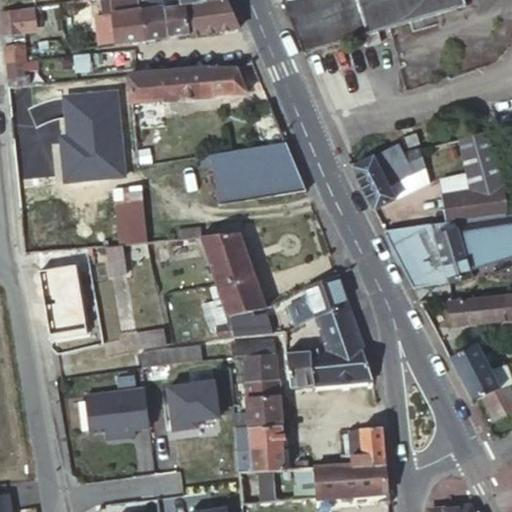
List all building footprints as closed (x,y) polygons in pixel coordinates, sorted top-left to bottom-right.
[(38,6),(42,5),(41,0),(16,0),(18,9),(28,7),(32,7),(35,6),(38,6)] [(100,0),(102,15),(110,14),(110,13),(138,9),(136,0),(100,0)] [(136,0),(138,9),(140,9),(145,8),(163,6),(181,4),(180,0),(136,0)] [(237,28),(225,0),(209,0),(184,3),(188,34),(237,28)] [(282,0),(305,51),(465,4),(464,0),(282,0)] [(163,6),(167,37),(179,35),(188,34),(184,3),(181,4),(163,6)] [(32,7),(28,7),(32,31),(39,30),(35,6),(32,7)] [(145,8),(140,9),(144,40),(167,37),(163,6),(145,8)] [(18,9),(0,11),(2,29),(3,41),(4,46),(16,44),(23,44),(26,44),(24,32),(32,31),(28,7),(18,9)] [(113,41),(114,44),(130,42),(134,41),(144,40),(140,9),(138,9),(110,13),(110,14),(111,25),(113,41)] [(102,15),(91,16),(94,43),(113,41),(111,25),(110,14),(102,15)] [(383,40),(381,30),(365,36),(368,45),(383,40)] [(5,61),(5,63),(22,61),(25,61),(23,47),(4,50),(5,61)] [(73,58),(74,72),(86,71),(85,56),(73,58)] [(5,63),(8,86),(29,84),(28,75),(23,76),(22,61),(5,63)] [(128,74),(128,75),(132,103),(162,100),(162,102),(214,96),(214,95),(247,92),(236,68),(208,67),(207,67),(192,68),(128,74)] [(482,131),(455,139),(475,194),(504,189),(482,131)] [(421,144),(418,134),(403,140),(407,149),(421,144)] [(285,142),(210,153),(212,165),(218,205),(305,191),(288,148),(285,142)] [(399,144),(355,166),(376,209),(398,198),(389,179),(426,161),(421,149),(404,154),(399,144)] [(210,153),(200,155),(201,167),(212,165),(210,153)] [(113,188),(119,244),(121,244),(135,243),(146,242),(141,186),(113,188)] [(487,216),(507,213),(504,189),(475,194),(438,200),(442,223),(454,221),(487,216)] [(511,212),(507,213),(487,216),(489,234),(509,230),(511,230),(511,212)] [(454,221),(467,261),(505,250),(509,230),(489,234),(487,216),(454,221)] [(454,221),(442,223),(387,231),(414,287),(449,280),(471,273),(468,266),(467,261),(454,221)] [(195,228),(177,230),(177,239),(195,238),(195,228)] [(80,248),(85,248),(103,246),(102,230),(69,233),(70,249),(80,248)] [(467,261),(468,266),(511,252),(511,230),(509,230),(505,250),(467,261)] [(207,260),(215,284),(225,316),(258,309),(265,307),(239,232),(201,236),(199,236),(200,237),(207,260)] [(38,252),(45,251),(44,234),(22,235),(23,253),(38,252)] [(176,239),(180,263),(207,260),(200,237),(195,238),(177,239),(176,239)] [(124,273),(121,244),(119,244),(105,246),(108,275),(124,273)] [(45,251),(38,252),(39,268),(60,267),(60,275),(83,274),(80,248),(70,249),(45,251)] [(342,293),(337,276),(305,286),(312,306),(296,312),(300,324),(316,317),(347,307),(342,293)] [(511,318),(511,292),(447,301),(451,327),(483,322),(511,318)] [(362,349),(347,307),(316,317),(327,349),(309,350),(312,385),(372,379),(362,349)] [(227,324),(231,336),(255,334),(253,326),(262,323),(258,309),(225,316),(227,324)] [(218,338),(231,336),(227,324),(216,325),(218,338)] [(139,349),(166,345),(164,328),(137,331),(139,349)] [(253,339),(253,354),(274,352),(274,338),(253,339)] [(233,355),(243,355),(253,354),(253,339),(232,341),(233,355)] [(477,345),(450,358),(472,403),(477,401),(498,390),(501,389),(507,389),(511,388),(511,386),(504,370),(492,343),(477,345)] [(140,367),(200,360),(198,345),(138,353),(140,367)] [(309,350),(286,352),(290,388),(312,385),(309,350)] [(243,355),(244,379),(277,377),(275,352),(274,352),(253,354),(243,355)] [(278,389),(277,377),(244,379),(248,427),(280,426),(278,389)] [(217,418),(213,382),(166,388),(172,431),(190,429),(189,422),(195,421),(217,418)] [(134,429),(149,428),(144,389),(84,396),(89,435),(105,433),(117,431),(117,437),(134,435),(134,429)] [(498,390),(477,401),(490,426),(511,415),(511,414),(501,389),(498,390)] [(511,399),(507,389),(501,389),(511,414),(511,399)] [(280,426),(248,427),(235,428),(237,450),(282,447),(280,426)] [(346,429),(349,465),(349,467),(384,465),(379,427),(346,429)] [(282,447),(237,450),(237,458),(238,471),(252,470),(252,471),(284,470),(284,468),(282,447)] [(386,464),(384,465),(349,467),(349,465),(307,467),(295,468),(284,468),(284,470),(252,471),(252,470),(238,471),(237,471),(240,505),(242,505),(388,492),(386,464)] [(0,511),(7,511),(11,511),(8,494),(0,495),(0,511)]
